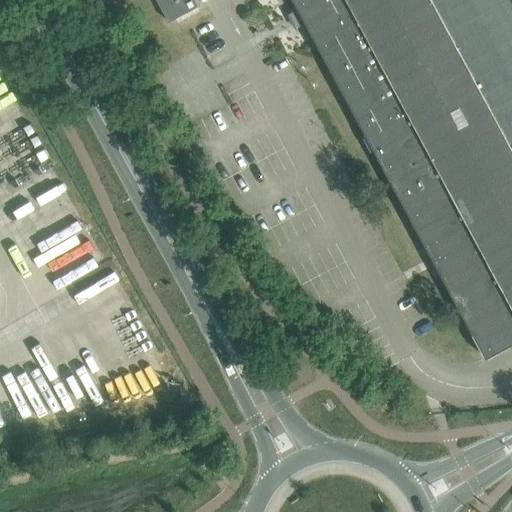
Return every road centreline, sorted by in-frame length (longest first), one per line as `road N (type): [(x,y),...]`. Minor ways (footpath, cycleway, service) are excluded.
road 1 (secondary): [(193,286),(33,0)]
road 2 (secondary): [(317,455),(193,286)]
road 3 (secondary): [(193,286),(280,475)]
